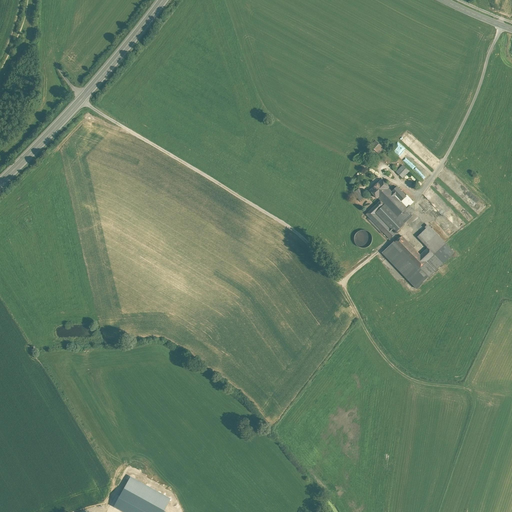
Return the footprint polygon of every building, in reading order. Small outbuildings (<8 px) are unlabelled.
[(384,148),(376,141),(370,146),(379,154),(384,148)] [(403,165),(396,172),(402,178),(409,171),(403,165)] [(382,179),(370,191),(377,198),(378,198),(381,201),(392,192),(388,188),(389,187),(382,180),(382,179)] [(397,187),(392,192),(381,201),(384,205),(397,218),(407,208),(401,201),(406,196),(397,187)] [(359,189),(354,192),(360,201),(365,198),(359,189)] [(407,195),(406,196),(401,201),(407,208),(410,205),(414,202),(407,195)] [(394,232),(376,213),(384,205),(381,201),(366,214),(383,232),(390,239),(396,234),(394,232)] [(397,218),(384,205),(376,213),(394,232),(403,223),(402,222),(397,218)] [(407,208),(397,218),(402,222),(415,210),(410,205),(407,208)] [(383,232),(369,217),(367,219),(382,234),(383,232)] [(445,243),(429,226),(420,235),(427,242),(428,248),(434,254),(445,243)] [(372,242),(372,239),(372,236),(370,233),(367,231),(363,230),(360,231),(357,233),(355,236),(354,239),(355,243),(357,246),(360,248),(363,248),(367,247),(370,245),(372,242)] [(427,242),(420,235),(418,237),(428,248),(427,242)] [(415,250),(402,236),(394,243),(407,257),(415,250)] [(407,257),(394,243),(383,254),(417,289),(428,278),(419,269),(412,263),(407,257)] [(434,254),(426,262),(435,271),(454,253),(445,243),(434,254)] [(420,255),(412,263),(419,269),(426,262),(434,254),(428,248),(420,255)] [(415,250),(407,257),(412,263),(420,255),(415,250)] [(426,262),(419,269),(428,278),(435,271),(426,262)] [(164,511),(124,489),(114,507),(123,511),(164,511)]
